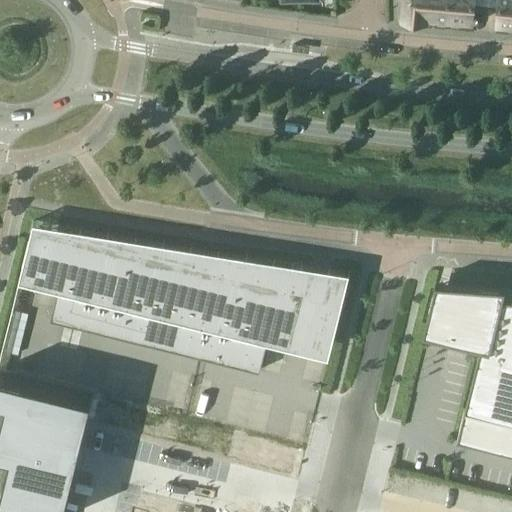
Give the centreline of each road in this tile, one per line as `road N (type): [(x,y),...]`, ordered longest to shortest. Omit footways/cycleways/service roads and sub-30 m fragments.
road 1 (secondary): [(511,95),(281,71),(82,35)]
road 2 (secondary): [(148,103),(511,148)]
road 3 (unknown): [(360,405),(54,324)]
road 4 (unclassified): [(148,103),(238,223),(397,244)]
road 5 (unclassified): [(397,244),(334,511)]
road 6 (residential): [(368,36),(199,11)]
road 7 (residential): [(511,50),(368,36)]
